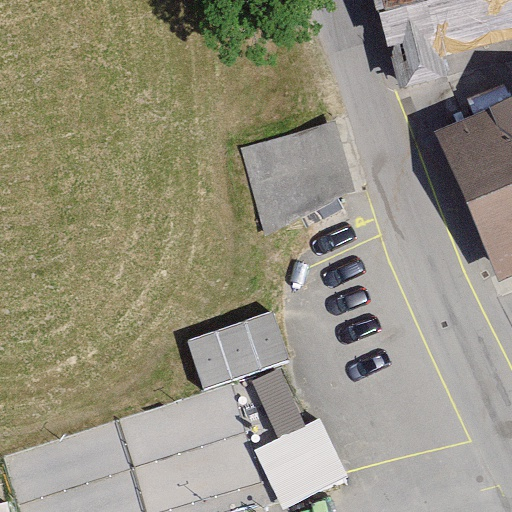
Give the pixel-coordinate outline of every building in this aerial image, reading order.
[(511,52),(511,0),(362,0),(385,108),(443,96),(438,68),(511,52)] [(511,287),(511,110),(434,144),(499,293),(511,287)] [(349,201),(324,130),(240,159),(266,230),(349,201)] [(270,314),(186,342),(203,391),(286,362),(270,314)] [(280,441),(258,451),(284,506),(348,476),(321,421),(306,428),(280,372),(254,384),(280,441)]
